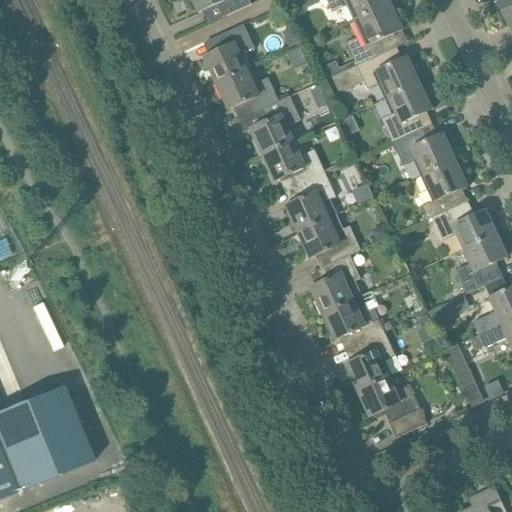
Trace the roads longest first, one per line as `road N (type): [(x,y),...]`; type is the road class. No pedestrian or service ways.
road 1 (residential): [(511,427),(384,485),(359,475),(136,0)]
road 2 (residential): [(511,127),(452,0)]
